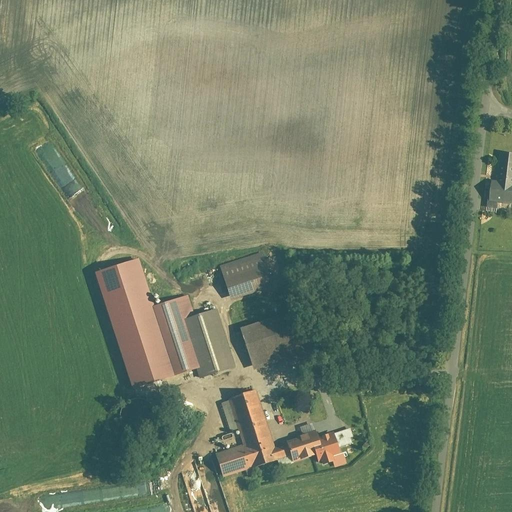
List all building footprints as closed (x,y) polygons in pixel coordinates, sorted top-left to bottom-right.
[(511,153),(500,152),(497,181),(511,182),(511,153)] [(511,182),(497,181),(493,180),(491,200),(499,201),(511,202),(511,182)] [(490,208),(498,209),(499,201),(491,200),(490,208)] [(256,229),(197,241),(200,253),(259,241),(256,229)] [(261,253),(222,265),(233,300),(272,288),(261,253)] [(139,259),(96,272),(133,388),(176,375),(154,306),(139,259)] [(189,295),(154,306),(176,375),(198,368),(183,320),(195,316),(189,295)] [(236,366),(217,309),(195,316),(183,320),(198,368),(202,377),(236,366)] [(292,311),(241,328),(254,369),(305,352),(292,311)] [(245,445),(217,454),(224,476),(279,459),(275,446),(257,388),(230,397),(245,445)] [(122,428),(126,433),(132,436),(138,437),(144,435),(149,433),(153,428),(156,423),(156,417),(155,411),(152,406),(147,402),(141,400),(135,400),(129,402),(124,405),(121,411),(119,416),(120,423),(122,428)] [(338,447),(355,442),(350,428),(334,433),(338,447)] [(335,467),(348,463),(345,452),(340,453),(338,447),(334,433),(317,438),(315,434),(308,436),(308,434),(300,436),(301,438),(286,443),(290,455),(292,462),(316,455),(319,464),(333,460),(335,467)] [(290,455),(286,443),(275,446),(279,459),(290,455)]
